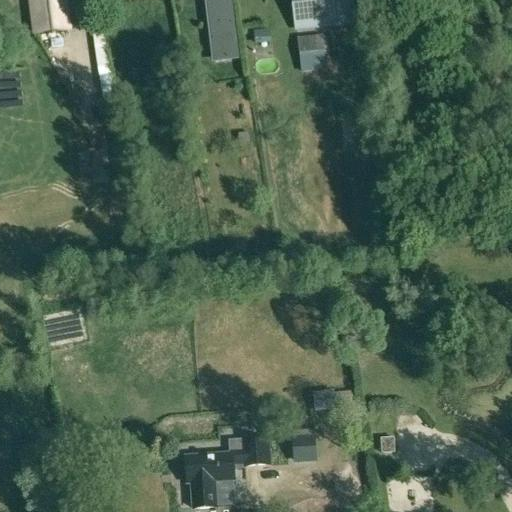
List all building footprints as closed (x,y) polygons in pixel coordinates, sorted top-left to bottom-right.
[(32,0),(36,33),(68,29),(64,0),(32,0)] [(204,0),(212,64),(239,60),(231,0),(204,0)] [(351,0),(292,0),(297,31),(354,25),(351,0)] [(253,32),(255,45),(270,44),(269,31),(253,32)] [(334,392),(312,394),(314,413),(336,410),(336,409),(353,408),(351,393),(334,394),(334,392)] [(316,438),(292,439),(293,466),(317,465),(316,438)] [(391,438),(377,438),(378,454),(392,453),(391,438)] [(231,454),(231,456),(186,459),(188,484),(192,484),(193,511),(215,510),(214,484),(234,482),(233,466),(245,466),(245,469),(269,467),(267,442),(243,444),(244,453),(231,454)]
